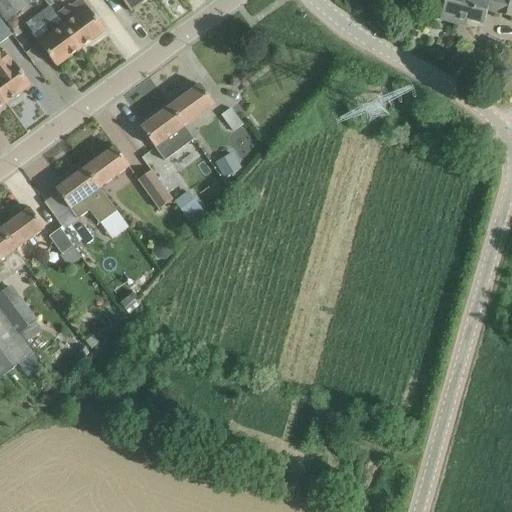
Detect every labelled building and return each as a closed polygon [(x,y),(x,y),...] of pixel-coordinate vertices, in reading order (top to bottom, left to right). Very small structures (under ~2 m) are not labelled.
[(0,0),(0,15),(4,21),(27,4),(24,0),(0,0)] [(105,31),(93,15),(82,0),(80,0),(70,7),(69,5),(55,14),(57,17),(80,49),(105,31)] [(121,0),(131,12),(146,0),(121,0)] [(511,0),(443,0),(443,2),(444,3),(440,19),(457,24),(459,17),(483,24),(487,10),(497,13),(511,17),(511,0)] [(15,17),(7,22),(13,31),(18,27),(19,21),(15,17)] [(56,66),(80,49),(57,17),(33,35),(56,66)] [(0,20),(0,44),(11,36),(0,20)] [(30,85),(4,49),(0,52),(0,94),(6,103),(30,85)] [(185,127),(198,117),(214,105),(200,85),(170,106),(185,127)] [(155,148),(185,127),(170,106),(141,128),(155,148)] [(231,109),(221,115),(233,132),(242,125),(231,109)] [(129,167),(127,163),(115,147),(85,168),(100,188),(129,167)] [(219,176),(237,170),(231,152),(213,158),(219,176)] [(99,189),(100,188),(85,168),(56,190),(70,210),(88,197),(96,206),(89,211),(102,226),(118,213),(99,189)] [(159,210),(173,200),(152,170),(138,180),(159,210)] [(44,229),(41,225),(30,208),(0,230),(15,250),(44,229)] [(68,268),(81,258),(60,228),(49,237),(62,255),(60,256),(68,268)] [(15,250),(0,230),(0,260),(12,275),(25,265),(15,250)] [(11,287),(0,295),(0,307),(18,332),(20,331),(35,319),(11,287)] [(0,378),(19,364),(35,352),(28,343),(29,342),(20,331),(18,332),(0,307),(0,378)] [(350,480),(321,471),(318,481),(347,490),(350,480)]
